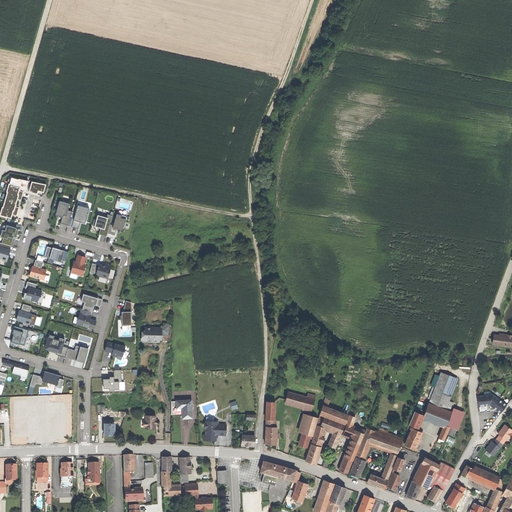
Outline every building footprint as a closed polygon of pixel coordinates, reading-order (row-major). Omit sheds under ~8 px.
[(1,215),(11,218),(13,210),(14,210),(17,202),(19,194),(18,194),(20,189),(26,191),(29,181),(19,178),(18,180),(12,178),(1,215)] [(46,185),(32,181),(29,191),(37,193),(38,190),(44,191),(46,185)] [(66,216),(67,210),(69,204),(59,201),(55,215),(59,216),(62,217),(63,215),(66,216)] [(73,220),(80,222),(80,220),(85,221),(89,208),(78,205),(73,220)] [(72,212),(67,210),(66,216),(63,215),(62,217),(60,223),(68,225),(72,212)] [(119,230),(122,230),(123,226),(124,226),(126,219),(125,219),(126,216),(121,215),(117,214),(113,226),(113,228),(116,229),(119,230)] [(96,227),(100,228),(103,229),(107,218),(97,215),(96,220),(94,220),(92,226),(96,227)] [(107,215),(107,218),(103,229),(100,228),(100,230),(102,231),(101,235),(106,237),(107,233),(110,225),(112,216),(107,215)] [(78,229),(80,222),(73,220),(71,227),(78,229)] [(16,238),(18,230),(16,229),(14,229),(14,228),(8,226),(8,227),(6,226),(3,225),(0,236),(3,237),(3,238),(1,243),(0,242),(0,258),(2,259),(2,260),(6,261),(7,258),(8,256),(7,254),(8,250),(9,250),(13,239),(13,237),(16,238)] [(114,235),(116,229),(113,228),(113,226),(110,225),(107,233),(114,235)] [(56,260),(59,251),(52,249),(52,248),(47,247),(45,252),(44,257),(54,260),(56,260)] [(59,251),(56,260),(54,260),(54,261),(61,263),(62,259),(64,252),(64,251),(60,250),(59,251)] [(78,255),(76,262),(83,264),(85,257),(81,256),(78,255)] [(35,260),(33,267),(41,269),(43,262),(42,262),(36,260),(35,260)] [(76,262),(74,262),(70,272),(82,276),(85,268),(84,268),(85,265),(83,264),(76,262)] [(96,274),(98,265),(92,264),(89,272),(96,274)] [(99,265),(98,265),(96,274),(96,275),(107,278),(111,265),(105,264),(105,266),(102,266),(99,265)] [(41,269),(33,267),(32,271),(30,270),(30,272),(29,276),(44,280),(45,275),(46,270),(41,269)] [(41,291),(34,289),(29,288),(28,290),(27,292),(27,294),(24,293),(23,299),(30,301),(30,300),(37,302),(38,297),(40,297),(41,291)] [(81,302),(84,303),(94,305),(96,306),(96,304),(101,305),(102,300),(98,299),(98,297),(89,295),(89,296),(83,294),(81,302)] [(126,301),(123,312),(132,312),(132,310),(131,303),(126,301)] [(84,303),(82,309),(91,312),(92,312),(94,305),(84,303)] [(17,317),(16,320),(29,324),(32,314),(29,314),(31,307),(23,304),(21,311),(19,311),(18,315),(17,315),(17,317)] [(78,318),(76,324),(94,329),(95,326),(96,321),(90,319),(91,317),(89,317),(91,312),(82,309),(81,309),(80,314),(79,314),(78,318)] [(123,312),(122,312),(122,316),(121,316),(121,318),(121,320),(122,320),(122,326),(127,326),(127,325),(131,325),(131,316),(132,316),(132,312),(123,312)] [(28,330),(14,326),(12,334),(14,334),(11,342),(21,345),(24,346),(28,330)] [(154,342),(160,342),(160,337),(162,335),(162,328),(145,328),(145,330),(143,332),(142,332),(142,337),(142,338),(142,341),(143,343),(146,343),(147,342),(154,342)] [(49,335),(45,349),(50,350),(56,352),(56,354),(56,355),(65,358),(67,349),(68,348),(62,347),(64,339),(59,338),(58,340),(53,339),(54,336),(49,335)] [(499,345),(500,336),(498,335),(493,335),(492,344),(499,345)] [(499,345),(511,346),(511,336),(501,336),(500,336),(499,345)] [(115,344),(107,342),(104,351),(105,351),(105,350),(113,352),(112,354),(112,355),(114,356),(116,356),(117,355),(122,357),(125,347),(115,344)] [(76,346),(74,351),(72,359),(73,359),(76,360),(76,361),(78,361),(84,363),(88,349),(76,346)] [(74,351),(67,349),(65,358),(72,360),(73,359),(72,359),(74,351)] [(20,365),(10,362),(9,366),(13,367),(12,373),(20,375),(21,376),(21,374),(27,376),(29,367),(20,365)] [(44,374),(43,377),(43,378),(42,379),(47,381),(46,382),(56,385),(56,387),(61,389),(63,380),(59,379),(59,376),(61,377),(61,376),(53,374),(44,371),(44,372),(47,373),(46,375),(44,374)] [(449,413),(453,402),(448,400),(457,379),(442,373),(429,405),(446,411),(449,413)] [(43,377),(33,375),(29,386),(34,388),(35,383),(41,385),(42,379),(43,378),(43,377)] [(109,379),(103,379),(103,387),(109,387),(109,390),(114,390),(119,390),(119,382),(114,382),(114,377),(112,377),(112,378),(111,378),(109,378),(109,379)] [(285,403),(288,392),(283,391),(280,402),(285,403)] [(315,399),(288,392),(285,403),(303,408),(302,410),(311,412),(315,399)] [(478,396),(479,406),(489,405),(491,405),(491,407),(500,413),(506,404),(493,394),(485,396),(478,396)] [(178,401),(177,401),(177,402),(177,408),(182,408),(182,415),(183,419),(187,418),(192,418),(192,401),(190,401),(186,401),(178,401)] [(177,408),(177,402),(172,402),(172,415),(182,415),(182,408),(177,408)] [(267,402),(266,420),(273,420),(274,420),(275,402),(267,402)] [(349,414),(328,406),(323,404),(320,414),(325,416),(345,424),(346,421),(349,414)] [(423,417),(441,424),(446,411),(429,405),(428,404),(423,417)] [(97,414),(105,414),(105,412),(106,412),(106,411),(107,411),(107,409),(105,409),(105,406),(98,406),(97,414)] [(416,408),(414,413),(422,416),(424,411),(416,408)] [(446,411),(441,424),(445,426),(446,426),(451,414),(449,413),(446,411)] [(422,416),(414,413),(409,425),(413,427),(416,428),(422,416)] [(53,414),(35,414),(35,419),(35,426),(35,430),(42,430),(48,430),(48,427),(54,426),(53,414)] [(298,432),(304,434),(309,415),(304,414),(298,432)] [(304,434),(312,436),(318,418),(309,415),(304,434)] [(350,415),(347,424),(352,426),(355,417),(350,415)] [(145,420),(145,427),(146,427),(146,428),(150,428),(156,428),(156,416),(146,416),(146,420),(145,420)] [(325,416),(323,420),(320,427),(323,428),(334,432),(341,435),(345,424),(325,416)] [(226,435),(226,425),(219,424),(217,424),(217,422),(214,422),(206,422),(202,426),(203,425),(205,428),(205,430),(205,435),(205,439),(210,439),(210,441),(213,441),(216,441),(216,438),(216,435),(218,433),(219,435),(226,435)] [(115,436),(115,424),(110,424),(104,424),(104,428),(104,431),(104,436),(109,436),(115,436)] [(355,440),(360,442),(365,431),(359,429),(352,426),(347,424),(343,435),(355,440)] [(508,438),(511,433),(511,431),(511,429),(505,425),(501,430),(498,434),(500,435),(497,439),(503,444),(506,440),(507,438),(508,438)] [(444,441),(447,434),(450,428),(446,426),(445,426),(439,439),(444,441)] [(277,427),(273,427),(266,427),(265,444),(276,445),(277,427)] [(314,434),(321,436),(323,430),(316,428),(314,434)] [(362,459),(369,442),(373,430),(367,428),(355,457),(356,457),(362,459)] [(450,428),(447,434),(453,436),(454,436),(457,430),(450,428)] [(387,449),(393,451),(398,453),(403,439),(379,429),(378,432),(373,444),(387,449)] [(412,429),(411,430),(405,445),(415,450),(418,442),(419,439),(422,433),(419,432),(416,431),(416,430),(412,429)] [(373,430),(369,442),(373,444),(378,432),(373,430)] [(341,435),(334,432),(329,446),(336,449),(341,435)] [(450,443),(453,436),(447,434),(444,441),(450,443)] [(248,446),(254,446),(255,436),(242,435),(241,445),(248,446)] [(307,448),(310,438),(303,436),(300,446),(304,447),(307,448)] [(503,444),(497,439),(494,443),(492,442),(489,445),(486,450),(493,456),(503,444)] [(360,442),(355,440),(348,459),(352,461),(353,461),(360,442)] [(321,447),(318,446),(311,444),(306,461),(310,463),(315,464),(321,447)] [(342,447),(337,446),(334,454),(339,456),(342,447)] [(388,464),(382,480),(387,481),(398,453),(393,451),(388,464)] [(124,471),(129,471),(134,471),(134,455),(127,455),(123,455),(124,471)] [(163,471),(168,471),(171,471),(171,457),(167,457),(162,457),(163,471)] [(181,474),(187,474),(191,474),(190,457),(185,458),(180,458),(181,474)] [(352,461),(348,459),(344,457),(339,470),(343,471),(347,473),(352,461)] [(362,459),(356,457),(349,474),(353,475),(360,478),(366,461),(362,459)] [(395,469),(398,470),(403,459),(397,457),(392,470),(394,470),(395,469)] [(440,465),(425,457),(422,461),(438,469),(440,465)] [(293,481),(296,471),(296,470),(280,466),(263,461),(260,472),(262,473),(264,473),(273,476),(277,477),(293,481)] [(416,472),(422,475),(432,480),(435,474),(438,469),(422,461),(416,472)] [(440,465),(453,472),(455,469),(441,462),(440,465)] [(37,464),(37,478),(47,478),(48,464),(41,464),(37,464)] [(61,470),(61,484),(62,484),(62,488),(72,488),(72,464),(67,464),(61,464),(61,470)] [(93,484),(100,484),(99,464),(92,464),(88,464),(88,472),(87,472),(87,480),(92,480),(92,484),(93,484)] [(435,474),(446,480),(448,481),(453,472),(440,465),(438,469),(435,474)] [(466,477),(471,468),(467,465),(456,483),(463,487),(468,478),(466,477)] [(468,478),(469,477),(475,466),(473,465),(471,468),(466,477),(468,478)] [(11,466),(6,466),(6,483),(11,483),(11,481),(16,481),(16,466),(11,466)] [(475,466),(469,477),(475,480),(479,481),(481,482),(486,471),(480,469),(475,466)] [(218,471),(218,484),(227,483),(226,470),(218,471)] [(495,489),(500,479),(500,477),(486,471),(481,482),(490,486),(495,489)] [(418,484),(422,475),(416,472),(412,482),(418,484)] [(270,484),(273,476),(264,473),(263,477),(261,476),(260,480),(262,480),(262,482),(270,484)] [(434,486),(441,489),(446,480),(435,474),(432,480),(430,483),(435,486),(434,486)] [(387,481),(382,480),(370,475),(367,482),(384,489),(387,481)] [(432,480),(422,475),(418,484),(420,485),(427,489),(430,483),(432,480)] [(399,481),(398,480),(391,477),(387,487),(390,488),(395,490),(399,481)] [(500,479),(495,489),(496,489),(502,491),(506,481),(500,479)] [(297,482),(292,498),(302,502),(308,485),(304,483),(298,481),(297,482)] [(323,491),(331,494),(334,484),(327,481),(323,491)] [(481,482),(479,481),(477,485),(488,489),(490,486),(481,482)] [(418,484),(412,482),(407,496),(410,498),(415,499),(420,485),(418,484)] [(511,484),(508,482),(508,483),(503,493),(511,497),(511,484)] [(330,501),(336,503),(340,505),(346,488),(341,486),(336,484),(330,501)] [(185,486),(185,495),(195,495),(198,494),(197,485),(185,486)] [(164,496),(177,495),(177,486),(168,486),(163,486),(163,487),(164,496)] [(441,489),(434,486),(428,498),(435,502),(442,490),(441,489)] [(502,491),(496,489),(488,507),(495,509),(502,492),(502,491)] [(125,490),(125,501),(143,501),(142,490),(129,490),(125,490)] [(324,511),(331,494),(323,491),(316,511),(324,511)] [(198,494),(195,495),(195,499),(196,509),(200,508),(200,511),(203,511),(203,510),(205,510),(205,511),(208,511),(208,508),(213,508),(212,498),(209,498),(206,499),(202,499),(198,499),(198,494)] [(509,511),(511,508),(511,497),(509,500),(502,511),(509,511)]
